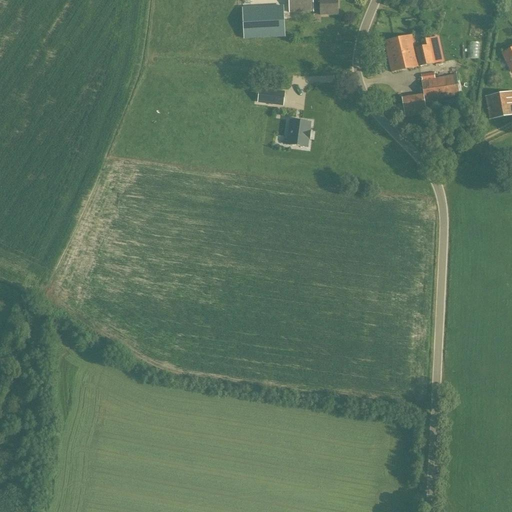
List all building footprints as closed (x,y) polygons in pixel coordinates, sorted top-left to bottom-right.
[(288,0),(290,14),(313,13),(313,10),(320,10),(321,16),(338,15),(337,0),(314,0),(313,0),(288,0)] [(283,7),(243,9),(243,13),(244,28),(244,39),(283,37),(284,37),(283,7)] [(422,47),(415,48),(412,36),(385,42),(392,73),(419,67),(433,64),(428,39),(421,40),(422,47)] [(511,49),(503,54),(511,72),(511,49)] [(402,99),(405,118),(427,115),(426,108),(434,107),(433,102),(460,97),(456,75),(435,79),(434,74),(421,76),(422,82),(421,82),(423,95),(402,99)] [(273,104),(274,92),(259,90),(258,102),(273,104)] [(511,92),(485,97),(489,120),(511,116),(511,92)] [(288,146),(290,146),(308,148),(307,148),(308,140),(309,140),(310,139),(309,139),(310,133),(309,132),(310,125),(311,125),(311,124),(291,121),(291,122),(289,137),(288,145),(288,146)]
